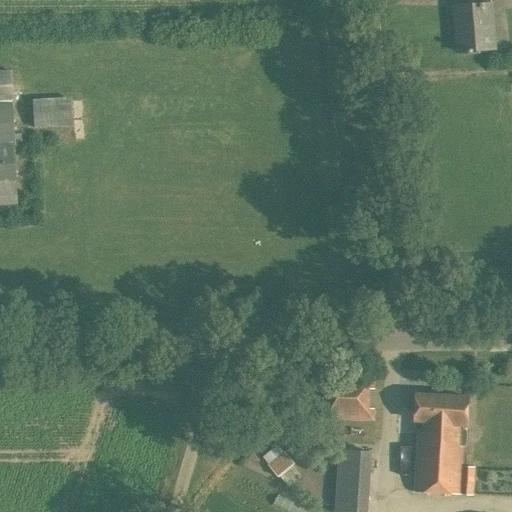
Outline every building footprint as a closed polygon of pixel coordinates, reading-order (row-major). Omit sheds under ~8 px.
[(456,53),(494,50),(490,4),(489,0),(453,0),(454,7),(452,7),(456,53)] [(74,96),(34,98),(35,129),(75,128),(74,96)] [(373,390),(373,378),(323,375),(320,419),(373,421),(373,410),(368,410),(368,390),(373,390)] [(460,494),(462,467),(463,447),(464,427),(467,427),(467,426),(468,397),(415,395),(414,400),(414,410),(413,424),(414,424),(416,424),(416,430),(413,492),(460,494)] [(366,511),(370,452),(338,450),(333,511),(366,511)] [(277,478),(294,464),(283,452),(267,465),(277,478)]
